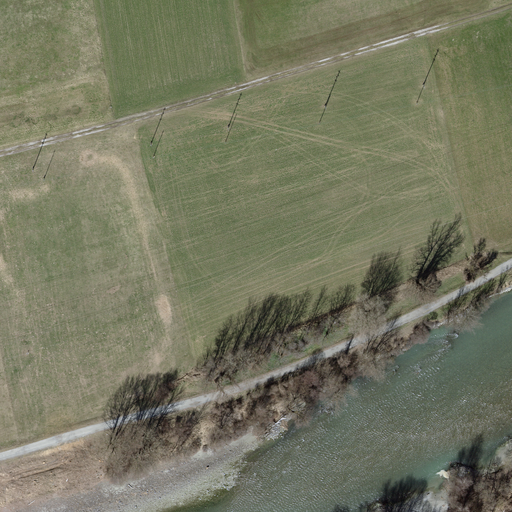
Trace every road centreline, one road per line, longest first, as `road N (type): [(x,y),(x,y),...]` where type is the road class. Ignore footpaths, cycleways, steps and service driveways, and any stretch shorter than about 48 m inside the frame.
road 1 (track): [(511,265),(327,355),(207,400),(0,457)]
road 2 (track): [(0,152),(511,4)]
